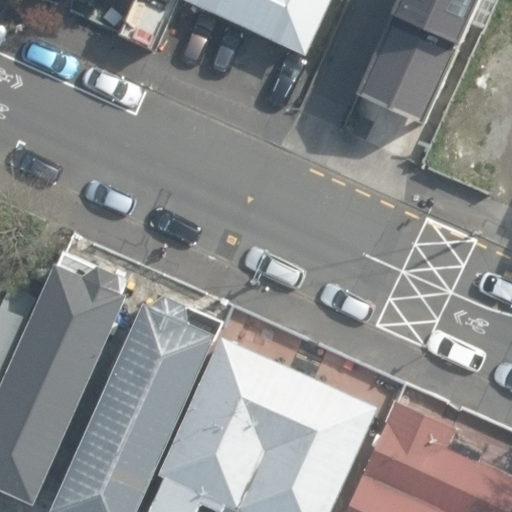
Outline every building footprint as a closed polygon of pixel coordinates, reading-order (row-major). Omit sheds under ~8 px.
[(191,0),(311,54),(337,0),(191,0)] [(484,0),(399,0),(360,90),(431,122),(484,0)] [(131,289),(68,260),(0,396),(0,481),(39,501),(131,289)] [(0,366),(29,309),(0,296),(0,366)] [(144,511),(223,334),(148,300),(53,504),(69,511),(144,511)] [(341,511),(389,403),(230,340),(154,511),(341,511)] [(464,426),(402,408),(354,511),(511,511),(511,458),(457,441),(464,426)]
